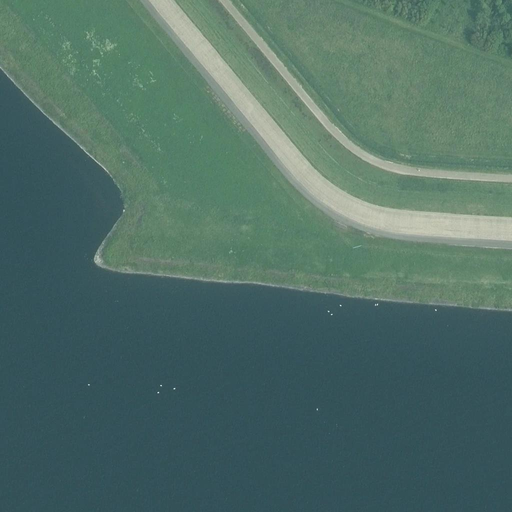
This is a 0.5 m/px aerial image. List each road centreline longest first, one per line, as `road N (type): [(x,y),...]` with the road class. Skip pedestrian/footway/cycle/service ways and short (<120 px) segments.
road 1 (unclassified): [(143,0),(299,187),(342,219),(395,236),(511,244)]
road 2 (unclassified): [(511,178),(418,172),(360,154),(224,0)]
road 3 (track): [(511,158),(420,152),(362,130),(255,0)]
road 4 (track): [(420,152),(478,0)]
road 5 (track): [(390,144),(447,0)]
